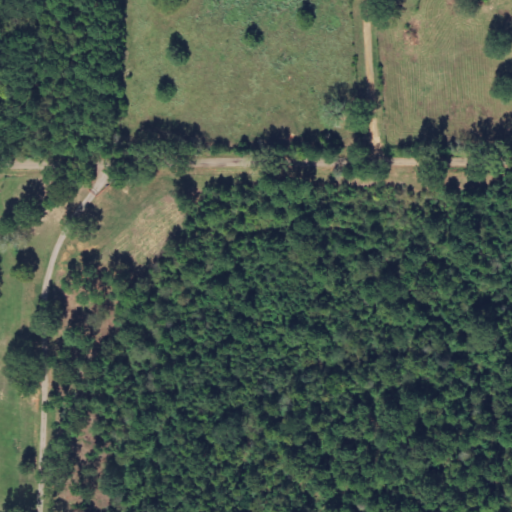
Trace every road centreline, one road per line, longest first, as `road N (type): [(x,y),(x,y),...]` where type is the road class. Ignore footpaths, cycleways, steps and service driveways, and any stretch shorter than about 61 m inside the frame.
road 1 (residential): [(511,190),(0,194)]
road 2 (residential): [(24,194),(34,350),(23,511)]
